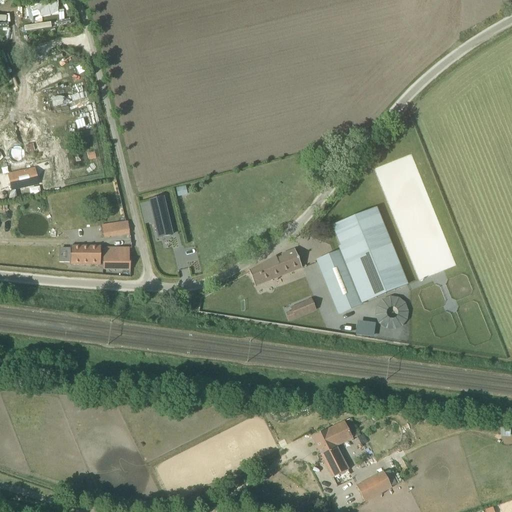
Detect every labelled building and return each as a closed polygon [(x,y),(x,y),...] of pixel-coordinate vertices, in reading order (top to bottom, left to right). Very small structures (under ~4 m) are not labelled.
[(32,143),(24,145),(27,153),(34,150),(32,143)] [(88,161),(95,159),(93,151),(86,153),(88,161)] [(38,185),(34,169),(8,175),(12,191),(38,185)] [(158,238),(172,235),(163,198),(149,201),(158,238)] [(130,234),(128,222),(101,226),(103,238),(130,234)] [(101,247),(70,247),(70,265),(100,266),(101,247)] [(129,248),(113,248),(103,248),(102,270),(113,270),(130,271),(130,258),(129,258),(129,248)] [(276,257),(249,272),(255,287),(302,269),(294,250),(281,255),(282,257),(276,259),(276,257)] [(318,261),(340,314),(360,306),(338,253),(318,261)] [(293,273),(259,286),(262,293),(296,280),(293,273)] [(375,328),(404,330),(405,299),(377,298),(375,328)] [(305,301),(310,313),(316,311),(311,299),(305,301)] [(348,471),(336,447),(359,436),(351,419),(311,438),(332,478),(336,485),(350,479),(346,472),(348,471)] [(364,502),(391,489),(383,473),(356,487),(364,502)]
